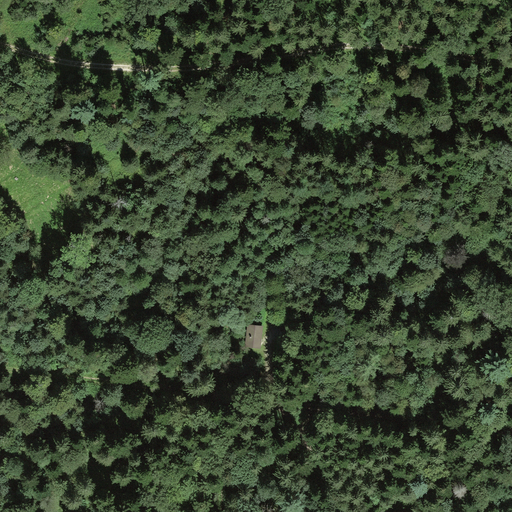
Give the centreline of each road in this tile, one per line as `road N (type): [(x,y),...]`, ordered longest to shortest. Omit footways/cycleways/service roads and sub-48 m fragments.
road 1 (track): [(511,67),(365,46),(209,67),(119,68),(0,44)]
road 2 (track): [(277,402),(0,369)]
road 3 (track): [(277,402),(511,431)]
road 4 (track): [(341,511),(277,402)]
